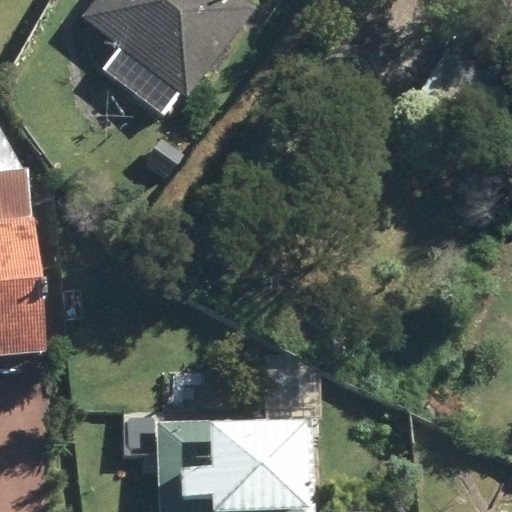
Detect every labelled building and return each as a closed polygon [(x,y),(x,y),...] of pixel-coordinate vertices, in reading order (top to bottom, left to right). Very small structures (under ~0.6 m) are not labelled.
[(93,83),(156,133),(175,107),(182,113),(250,24),(229,9),(236,0),(102,0),(77,34),(112,60),(93,83)] [(466,137),(487,153),(511,116),(511,71),(463,37),(417,102),(451,127),(443,137),(460,148),(466,137)] [(111,211),(133,228),(163,187),(142,170),(111,211)] [(0,381),(32,380),(18,186),(0,187),(0,381)] [(352,455),(380,463),(389,431),(361,423),(352,455)] [(149,435),(149,511),(306,511),(307,435),(149,435)]
